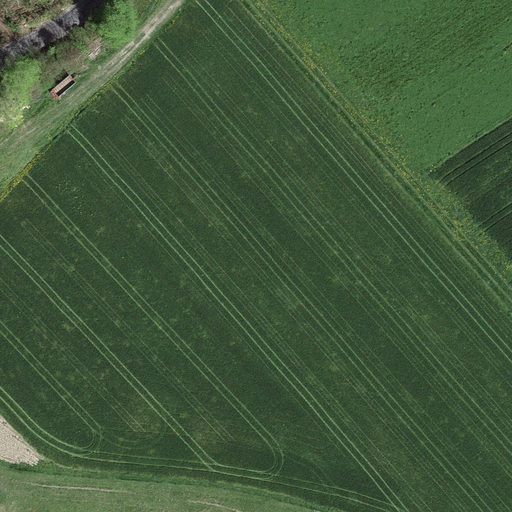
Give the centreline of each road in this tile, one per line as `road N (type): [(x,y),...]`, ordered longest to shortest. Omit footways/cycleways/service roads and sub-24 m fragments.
road 1 (track): [(248,0),(511,303)]
road 2 (track): [(178,0),(93,82),(0,134)]
